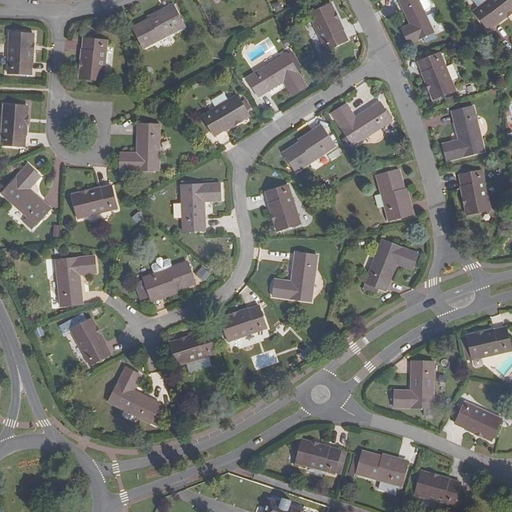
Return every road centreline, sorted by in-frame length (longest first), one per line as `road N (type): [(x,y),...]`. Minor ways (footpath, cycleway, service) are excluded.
road 1 (residential): [(136,334),(203,306),(230,284),(243,252),(237,170),(250,143),(382,60)]
road 2 (residential): [(101,507),(244,450),(316,407)]
road 3 (residential): [(308,385),(214,440),(94,474)]
road 4 (residential): [(447,255),(419,138),(382,60)]
road 5 (residential): [(511,482),(441,443),(329,404)]
road 6 (residential): [(332,400),(376,360),(464,312)]
road 7 (residential): [(434,299),(316,380)]
road 8 (unknown): [(224,459),(354,511)]
road 9 (residential): [(77,132),(56,89),(59,9)]
